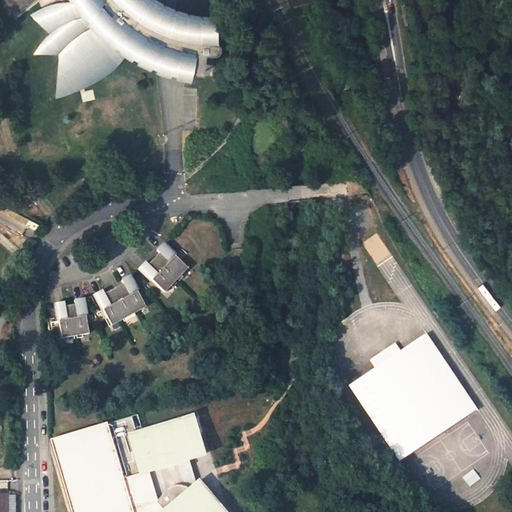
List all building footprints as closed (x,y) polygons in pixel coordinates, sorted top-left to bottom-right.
[(3,0),(14,14),(22,9),(31,3),(34,0),(74,0),(77,5),(73,4),(66,4),(58,5),(51,7),(43,11),(53,35),(50,38),(49,39),(44,47),(64,53),(61,83),(66,83),(70,83),(79,83),(87,81),(98,76),(107,70),(115,63),(120,57),(125,50),(135,56),(144,61),(154,65),(166,69),(179,73),(188,74),(189,72),(201,74),(203,54),(215,54),(217,52),(218,49),(218,46),(217,44),(215,42),(212,41),(212,19),(208,19),(198,18),(188,16),(180,15),(173,12),(165,9),(151,2),(148,0),(3,0)] [(318,177),(323,184),(329,180),(323,173),(318,177)] [(147,265),(145,263),(139,268),(164,293),(188,269),(174,256),(162,245),(156,250),(159,253),(147,265)] [(102,291),(95,295),(102,310),(111,326),(145,307),(136,292),(128,277),(121,281),(123,284),(103,294),(102,291)] [(61,339),(88,334),(85,316),(82,299),(74,301),(75,304),(64,307),(63,303),(56,304),(61,339)] [(396,459),(476,410),(427,331),(399,348),(395,342),(369,358),(374,366),(348,382),(396,459)] [(190,419),(109,442),(129,511),(152,505),(158,511),(220,511),(196,484),(193,486),(187,462),(201,458),(190,419)]
